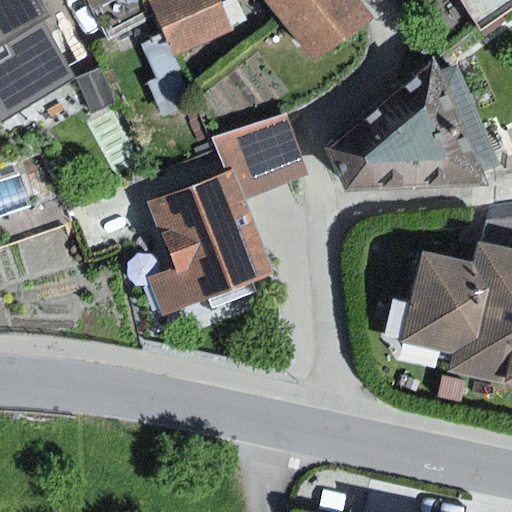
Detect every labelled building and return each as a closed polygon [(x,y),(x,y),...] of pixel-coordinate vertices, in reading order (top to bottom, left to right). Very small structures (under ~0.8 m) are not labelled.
[(0,0),(0,50),(49,22),(59,16),(51,0),(0,0)] [(88,0),(110,41),(141,0),(88,0)] [(221,0),(155,0),(179,55),(234,33),(232,29),(247,22),(237,0),(229,0),(223,3),(221,0)] [(376,20),(359,0),(262,0),(318,67),(376,20)] [(511,14),(511,0),(461,0),(485,38),(511,14)] [(77,79),(49,22),(0,50),(0,122),(2,126),(77,79)] [(438,59),(329,150),(349,194),(492,189),(438,59)] [(102,71),(77,81),(91,114),(115,104),(102,71)] [(193,110),(176,117),(184,138),(202,131),(193,110)] [(291,115),(222,136),(238,171),(250,202),(308,179),(291,115)] [(238,171),(151,203),(176,270),(152,279),(165,314),(276,274),(250,202),(238,171)] [(476,266),(425,255),(403,344),(454,355),(450,373),(511,386),(511,251),(480,243),(476,266)]
